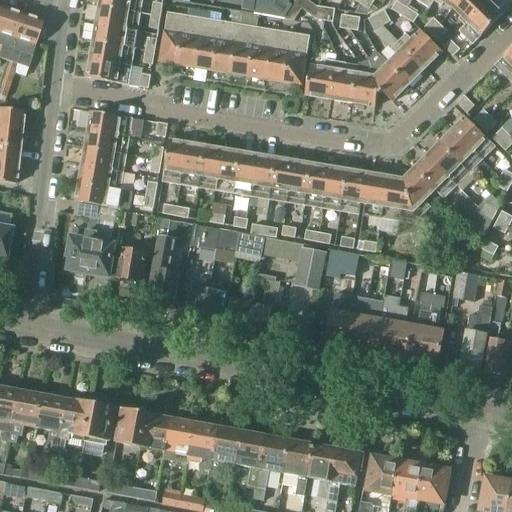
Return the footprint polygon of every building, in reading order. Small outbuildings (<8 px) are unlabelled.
[(100,0),(99,7),(141,14),(143,0),(100,0)] [(256,0),(244,0),(243,10),(255,12),(256,0)] [(324,22),(326,9),(317,7),(306,0),(296,0),(285,20),(294,21),(301,10),(315,19),(315,20),(324,22)] [(364,0),(361,5),(355,14),(367,16),(378,10),(371,6),(375,0),(364,0)] [(414,0),(430,9),(434,2),(435,0),(414,0)] [(435,0),(434,2),(441,7),(444,3),(444,4),(453,9),(460,0),(435,0)] [(460,0),(453,9),(461,17),(458,20),(465,27),(489,3),(486,0),(460,0)] [(403,17),(408,9),(397,2),(392,10),(403,17)] [(465,27),(459,33),(473,46),(502,16),(489,3),(465,27)] [(153,4),(151,16),(161,18),(163,5),(153,4)] [(99,7),(96,25),(138,32),(141,14),(99,7)] [(6,9),(0,26),(0,46),(1,47),(0,49),(0,58),(10,62),(25,16),(6,9)] [(326,9),(324,22),(333,23),(335,10),(326,9)] [(419,16),(408,9),(403,17),(414,24),(419,16)] [(376,16),(383,27),(391,23),(384,11),(376,16)] [(161,54),(159,62),(178,65),(186,16),(168,14),(165,32),(164,32),(161,51),(160,51),(160,54),(161,54)] [(10,62),(0,89),(0,97),(6,99),(17,65),(27,69),(43,21),(25,16),(10,62)] [(161,18),(151,16),(149,29),(158,30),(161,18)] [(186,16),(178,65),(195,68),(204,19),(186,16)] [(383,27),(376,16),(368,20),(375,32),(383,27)] [(348,31),(350,18),(342,17),(339,29),(348,31)] [(350,18),(348,31),(357,32),(359,19),(350,18)] [(204,19),(195,68),(212,71),(221,22),(204,19)] [(441,26),(435,20),(425,29),(432,35),(441,26)] [(221,22),(212,71),(231,74),(239,25),(221,22)] [(96,25),(93,43),(135,50),(138,32),(96,25)] [(239,25),(231,74),(248,77),(257,28),(239,25)] [(447,32),(441,26),(432,35),(438,41),(447,32)] [(257,28),(248,77),(266,80),(275,31),(257,28)] [(275,31),(266,80),(283,83),(291,34),(275,31)] [(406,36),(399,43),(425,70),(442,53),(421,31),(411,41),(406,36)] [(291,34),(283,83),(302,86),(304,78),(305,77),(304,76),(308,56),(307,55),(310,37),(291,34)] [(148,39),(145,52),(155,54),(157,41),(148,39)] [(460,50),(451,41),(444,48),(453,57),(460,50)] [(93,43),(90,61),(132,68),(135,50),(93,43)] [(396,56),(388,64),(409,86),(425,70),(399,43),(391,51),(396,56)] [(511,49),(495,67),(508,80),(511,75),(511,49)] [(153,65),(155,54),(145,52),(143,64),(153,65)] [(377,52),(369,60),(369,61),(370,61),(373,69),(372,69),(380,95),(383,93),(393,103),(409,86),(388,64),(377,52)] [(90,61),(87,79),(129,86),(132,68),(90,61)] [(311,67),(306,96),(329,100),(336,63),(325,61),(323,69),(311,67)] [(357,74),(352,104),(376,108),(378,95),(380,95),(372,69),(373,69),(370,61),(369,61),(359,64),(357,74)] [(336,63),(329,100),(352,104),(357,74),(345,72),(346,65),(336,63)] [(139,89),(148,90),(151,77),(142,75),(139,89)] [(465,97),(458,104),(468,114),(475,107),(465,97)] [(0,109),(0,128),(21,132),(23,113),(0,109)] [(485,111),(475,121),(481,128),(491,118),(485,111)] [(91,113),(88,132),(129,139),(140,141),(144,122),(133,120),(91,113)] [(466,118),(453,132),(482,162),(496,148),(466,118)] [(497,124),(491,118),(481,128),(487,134),(497,124)] [(168,126),(159,124),(157,137),(166,139),(168,126)] [(0,128),(0,146),(19,149),(21,132),(0,128)] [(493,140),(499,146),(509,136),(503,130),(493,140)] [(88,132),(85,149),(126,156),(129,139),(88,132)] [(453,132),(440,144),(470,174),(482,162),(453,132)] [(506,152),(511,146),(511,132),(509,136),(499,146),(506,152)] [(169,141),(162,183),(181,186),(188,144),(169,141)] [(188,144),(181,186),(199,189),(206,147),(188,144)] [(440,144),(428,157),(457,187),(470,174),(440,144)] [(0,146),(0,164),(17,167),(19,149),(0,146)] [(206,147),(199,189),(216,192),(223,150),(206,147)] [(155,148),(152,161),(162,163),(164,150),(155,148)] [(85,149),(82,167),(124,174),(126,156),(85,149)] [(223,150),(216,192),(235,195),(242,153),(223,150)] [(242,153),(235,195),(252,198),(259,156),(242,153)] [(259,156),(252,198),(270,201),(276,159),(259,156)] [(428,157),(415,170),(436,192),(444,200),(457,187),(428,157)] [(276,159),(270,201),(288,204),(295,162),(276,159)] [(162,163),(152,161),(150,174),(159,176),(162,163)] [(295,162),(288,204),(306,207),(313,165),(295,162)] [(0,164),(0,183),(15,185),(17,167),(0,164)] [(313,165),(306,207),(323,210),(331,168),(313,165)] [(82,167),(79,185),(121,192),(124,174),(82,167)] [(331,168),(323,210),(341,213),(348,171),(331,168)] [(415,170),(404,180),(415,225),(417,223),(420,232),(411,235),(415,248),(423,246),(426,258),(433,255),(430,244),(433,243),(429,230),(428,230),(421,219),(432,208),(425,202),(436,192),(415,170)] [(348,171),(341,213),(359,216),(361,204),(366,205),(371,175),(366,174),(348,171)] [(511,185),(511,175),(504,171),(500,179),(511,186),(511,185)] [(366,205),(364,217),(382,220),(389,178),(371,175),(366,205)] [(389,178),(382,220),(415,225),(404,180),(404,181),(389,178)] [(511,186),(500,179),(496,187),(508,194),(511,186)] [(148,184),(146,196),(155,198),(157,186),(148,184)] [(79,185),(76,202),(102,206),(118,209),(121,192),(79,185)] [(155,198),(146,196),(144,209),(153,210),(155,198)] [(491,196),(478,209),(483,213),(482,215),(493,221),(497,212),(501,205),(491,196)] [(74,217),(99,221),(102,206),(76,202),(74,217)] [(118,209),(102,206),(99,221),(120,225),(122,213),(123,210),(118,209)] [(163,215),(176,218),(177,208),(165,206),(163,215)] [(189,211),(177,208),(176,218),(188,220),(189,211)] [(478,209),(465,223),(482,240),(488,229),(493,221),(482,215),(483,213),(478,209)] [(498,221),(509,227),(511,222),(511,217),(502,212),(498,221)] [(122,213),(120,225),(119,228),(130,230),(132,215),(122,213)] [(199,222),(210,224),(212,215),(201,213),(199,222)] [(225,217),(212,215),(210,224),(223,226),(225,217)] [(235,219),(234,228),(246,231),(248,221),(235,219)] [(158,234),(157,237),(159,237),(168,239),(168,235),(170,222),(160,221),(158,234)] [(509,227),(498,221),(493,229),(505,235),(509,228),(509,227)] [(0,258),(5,259),(5,257),(8,257),(10,249),(7,248),(11,226),(0,223),(0,258)] [(192,246),(216,251),(219,231),(193,226),(190,248),(191,248),(192,246)] [(251,235),(263,237),(265,228),(252,226),(251,235)] [(277,240),(277,237),(278,230),(265,228),(263,237),(277,240)] [(284,228),(282,237),(296,240),(297,230),(284,228)] [(71,237),(66,268),(68,269),(68,271),(77,273),(76,275),(87,277),(87,274),(90,275),(96,243),(97,235),(87,233),(87,232),(73,230),(71,237)] [(239,234),(219,231),(216,251),(235,254),(239,234)] [(305,242),(318,244),(319,234),(307,232),(305,242)] [(240,234),(236,253),(261,258),(262,256),(265,240),(265,239),(245,235),(240,234)] [(332,236),(319,234),(318,244),(330,246),(332,236)] [(159,237),(149,293),(153,294),(151,301),(175,306),(181,274),(171,272),(177,241),(168,239),(159,237)] [(353,250),(355,241),(343,238),(341,248),(353,250)] [(262,256),(261,258),(299,265),(294,289),(319,294),(327,255),(303,250),(304,248),(265,240),(262,256)] [(363,252),(372,254),(375,255),(377,245),(364,242),(363,252)] [(96,243),(90,275),(96,276),(95,279),(107,281),(107,278),(110,278),(115,246),(96,243)] [(487,243),(483,251),(484,251),(493,256),(494,256),(498,249),(487,243)] [(123,249),(118,281),(142,285),(148,253),(123,249)] [(341,275),(355,278),(359,256),(331,251),(326,277),(340,280),(341,275)] [(484,251),(480,258),(489,263),(493,256),(484,251)] [(393,262),(391,277),(404,280),(406,273),(407,265),(393,262)] [(455,299),(476,302),(481,278),(480,278),(458,275),(455,299)] [(499,282),(496,298),(506,300),(507,299),(509,284),(499,282)] [(252,303),(244,339),(246,339),(282,346),(286,325),(273,323),(269,322),(272,308),(276,309),(280,285),(275,285),(266,283),(266,286),(262,306),(252,303)] [(194,289),(187,328),(203,331),(212,286),(202,284),(201,290),(194,289)] [(212,286),(203,331),(219,334),(227,294),(223,288),(212,286)] [(421,294),(420,304),(421,304),(432,306),(434,296),(421,294)] [(335,295),(326,344),(343,347),(352,298),(335,295)] [(434,296),(432,306),(441,308),(444,309),(446,298),(434,296)] [(352,298),(343,347),(359,350),(368,301),(352,298)] [(384,304),(375,353),(390,356),(399,308),(401,300),(387,298),(387,300),(384,299),(383,304),(384,304)] [(496,298),(492,324),(501,326),(502,325),(506,300),(496,298)] [(233,300),(226,335),(244,339),(252,303),(237,301),(233,300)] [(81,313),(82,304),(65,301),(63,310),(81,313)] [(368,301),(359,350),(375,353),(384,304),(383,304),(368,301)] [(412,327),(406,359),(422,362),(432,306),(421,304),(417,328),(412,327)] [(432,306),(422,362),(438,365),(444,332),(437,331),(441,308),(432,306)] [(399,308),(390,356),(406,359),(412,327),(405,326),(408,310),(399,308)] [(470,316),(461,369),(480,373),(486,338),(488,338),(493,310),(481,308),(480,318),(470,316)] [(492,324),(483,373),(504,377),(510,343),(498,341),(501,326),(492,324)] [(0,432),(5,433),(3,443),(10,444),(19,393),(8,391),(7,389),(1,388),(0,389),(0,432)] [(19,393),(10,444),(17,445),(18,437),(22,438),(24,428),(37,430),(43,398),(40,397),(38,395),(33,394),(31,396),(19,393)] [(43,398),(37,430),(52,433),(50,443),(53,444),(51,451),(58,453),(67,402),(55,400),(54,398),(49,397),(47,398),(43,398)] [(67,402),(58,453),(65,454),(68,435),(85,438),(91,404),(79,401),(79,404),(67,402)] [(91,404),(85,438),(109,443),(116,408),(91,404)] [(123,410),(117,444),(142,449),(149,414),(123,410)] [(149,414),(142,449),(159,452),(166,454),(172,422),(160,419),(160,417),(149,414)] [(166,454),(164,462),(188,466),(189,458),(195,426),(172,422),(166,454)] [(195,426),(189,458),(203,460),(205,461),(203,470),(210,472),(211,472),(219,430),(207,428),(206,426),(201,425),(199,427),(195,426)] [(210,472),(209,480),(216,481),(218,469),(225,464),(237,466),(242,435),(239,434),(238,432),(232,431),(230,432),(219,430),(211,472),(210,472)] [(242,435),(237,466),(250,469),(246,488),(256,489),(257,490),(266,439),(255,437),(253,435),(248,434),(246,435),(242,435)] [(256,489),(254,500),(262,501),(263,491),(266,491),(270,472),(284,475),(290,443),(286,443),(285,441),(280,440),(278,441),(266,439),(257,490),(256,489)] [(290,443),(284,475),(299,478),(295,496),(305,498),(308,479),(313,448),(290,443)] [(313,448),(308,479),(321,482),(317,501),(319,501),(317,511),(321,511),(325,511),(337,452),(313,448)] [(337,452),(325,511),(336,511),(341,485),(356,488),(362,457),(337,452)] [(374,459),(368,491),(393,496),(399,463),(398,463),(399,461),(388,459),(387,461),(374,459)] [(399,463),(393,496),(395,496),(409,499),(406,511),(415,511),(418,500),(424,468),(415,466),(415,464),(404,462),(403,464),(399,463)] [(30,468),(22,466),(21,472),(15,471),(14,478),(28,480),(30,468)] [(424,468),(418,500),(444,505),(450,472),(444,471),(444,469),(433,467),(433,469),(424,468)] [(29,481),(50,485),(52,474),(31,470),(29,481)] [(52,484),(76,489),(78,479),(78,478),(54,474),(52,484)] [(487,479),(481,511),(482,511),(507,511),(511,485),(511,483),(504,482),(504,480),(493,478),(493,480),(487,479)] [(78,479),(76,489),(87,491),(89,481),(78,479)] [(107,494),(133,499),(135,489),(109,484),(107,494)] [(6,485),(4,497),(23,500),(26,489),(6,485)] [(25,499),(48,503),(50,492),(27,488),(25,499)] [(158,493),(135,489),(133,499),(156,503),(158,493)] [(63,494),(50,492),(48,503),(61,505),(63,494)] [(165,494),(163,504),(180,508),(182,497),(165,494)] [(93,500),(71,496),(70,505),(92,509),(93,500)] [(198,500),(196,511),(201,511),(203,511),(205,501),(198,500)] [(205,501),(203,511),(229,511),(230,505),(206,500),(205,501)] [(125,511),(127,505),(114,503),(111,511),(125,511)] [(358,511),(389,511),(390,508),(373,506),(373,505),(361,503),(358,511)]
